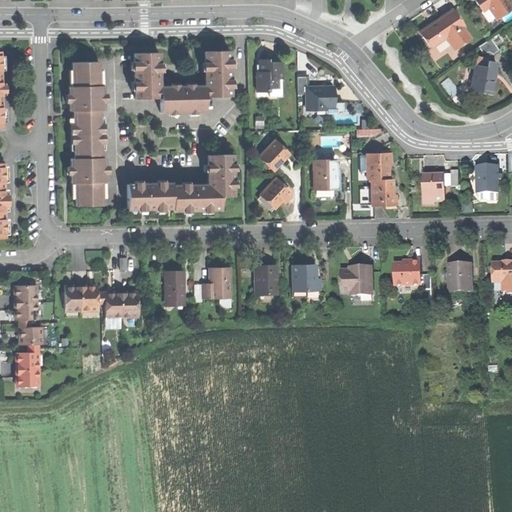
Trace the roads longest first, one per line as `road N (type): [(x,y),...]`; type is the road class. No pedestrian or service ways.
road 1 (residential): [(57,236),(511,226)]
road 2 (residential): [(43,15),(259,14),(294,21),(343,50)]
road 3 (residential): [(43,15),(45,216),(57,236)]
road 4 (residential): [(343,50),(457,131),(474,134),(511,118)]
